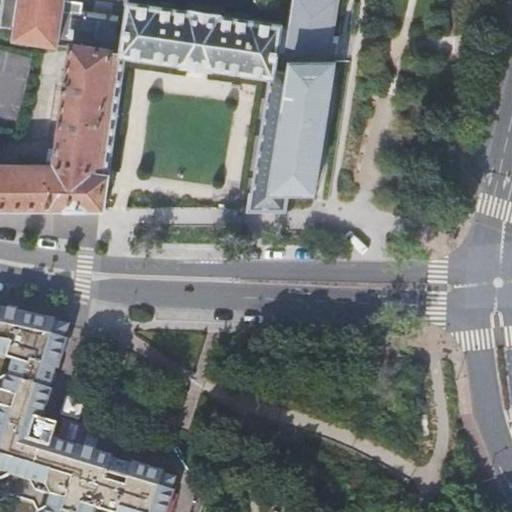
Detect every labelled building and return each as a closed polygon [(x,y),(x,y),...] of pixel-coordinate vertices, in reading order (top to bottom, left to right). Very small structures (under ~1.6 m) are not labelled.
[(110,51),(112,37),(116,15),(73,8),(74,0),(3,0),(0,20),(16,23),(14,35),(14,36),(47,41),(72,45),(110,51)] [(323,82),(306,80),(296,144),(294,143),(286,192),(312,191),(334,60),(327,59),(328,54),(334,55),(338,35),(331,34),(336,0),(291,0),(287,28),(280,27),(277,42),(327,49),(323,82)] [(247,211),(281,210),(283,210),(286,192),(294,143),(296,144),(306,80),(323,82),(327,49),(277,42),(280,27),(281,22),(233,17),(220,15),(219,13),(189,8),(188,10),(128,2),(123,39),(125,39),(123,56),(124,56),(269,76),(247,211)] [(0,209),(80,210),(104,210),(124,56),(123,56),(125,39),(123,39),(112,37),(110,51),(72,45),(55,163),(31,163),(0,162),(0,209)] [(0,358),(14,362),(11,379),(8,379),(8,380),(6,393),(0,397),(0,403),(3,407),(0,418),(0,499),(0,500),(10,493),(11,493),(11,494),(46,501),(52,511),(53,511),(210,511),(216,486),(182,479),(185,466),(172,463),(172,461),(141,455),(140,457),(127,454),(118,452),(119,449),(59,436),(63,420),(53,418),(48,417),(51,401),(54,387),(52,386),(56,365),(59,365),(62,349),(65,334),(63,334),(65,322),(52,318),(46,314),(0,304),(0,358)] [(0,384),(0,397),(6,393),(8,380),(0,384)]
